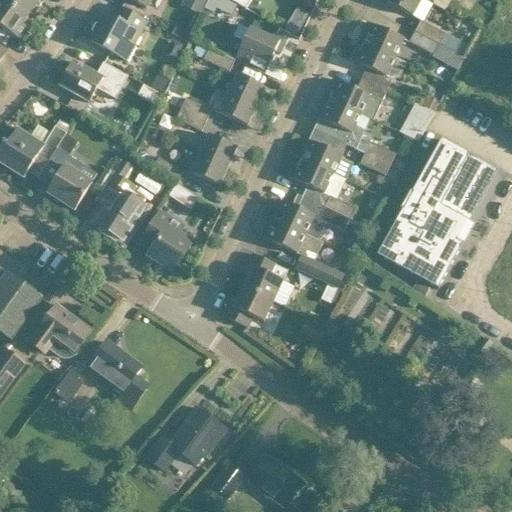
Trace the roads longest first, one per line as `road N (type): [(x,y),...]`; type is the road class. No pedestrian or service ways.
road 1 (residential): [(191,322),(342,0)]
road 2 (residential): [(465,511),(309,413),(191,322)]
road 3 (residential): [(191,322),(0,199)]
road 4 (residential): [(511,342),(479,320),(466,297),(511,204)]
road 5 (residential): [(0,109),(81,0)]
